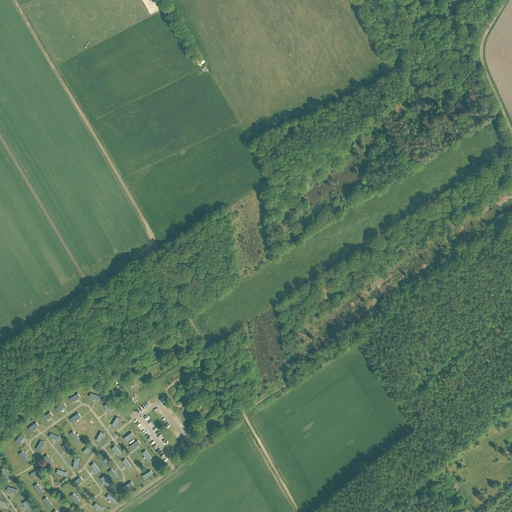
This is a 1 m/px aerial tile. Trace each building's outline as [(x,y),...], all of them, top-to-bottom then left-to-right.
[(80,396),(78,393),(69,398),(71,401),(80,396)] [(64,402),(55,408),(57,412),(66,405),(64,402)] [(113,411),(107,403),(104,405),(110,413),(113,411)] [(50,411),(42,418),(44,421),(52,415),(50,411)] [(81,415),(79,412),(70,419),(72,422),(81,415)] [(120,419),(117,416),(112,425),(115,427),(120,419)] [(87,422),(92,431),(95,429),(90,420),(87,422)] [(28,428),(30,431),(38,425),(36,422),(28,428)] [(70,433),(75,442),(79,439),(73,431),(70,433)] [(101,431),(95,440),(100,442),(104,433),(101,431)] [(124,438),(126,441),(134,435),(132,432),(124,438)] [(15,441),(19,444),(25,435),(21,433),(15,441)] [(62,438),(55,444),(58,447),(66,441),(62,438)] [(36,448),(39,450),(44,442),(41,440),(36,448)] [(130,446),(132,449),(140,443),(138,440),(130,446)] [(13,441),(6,446),(9,449),(16,444),(13,441)] [(66,443),(62,446),(68,454),(72,451),(66,443)] [(90,445),(83,451),(85,454),(93,447),(90,445)] [(121,453),(115,445),(111,448),(118,456),(121,453)] [(112,449),(108,451),(113,460),(117,458),(112,449)] [(142,452),(148,460),(152,458),(146,450),(142,452)] [(22,451),(18,454),(25,462),(28,459),(22,451)] [(47,454),(44,457),(50,465),(53,462),(47,454)] [(98,458),(104,467),(107,465),(101,456),(98,458)] [(125,458),(122,461),(128,469),(131,467),(125,458)] [(100,472),(93,463),(90,465),(97,474),(100,472)] [(1,468),(7,478),(10,476),(4,467),(1,468)] [(40,472),(38,468),(29,474),(32,477),(40,472)] [(112,469),(109,472),(115,480),(118,478),(112,469)] [(142,476),(144,479),(153,473),(150,470),(142,476)] [(73,482),(75,485),(83,478),(81,476),(73,482)] [(101,478),(107,486),(110,484),(104,476),(101,478)] [(131,481),(123,487),(125,490),(133,484),(131,481)] [(37,483),(34,485),(39,494),(43,491),(37,483)] [(72,483),(63,488),(66,492),(75,488),(72,483)] [(87,493),(95,487),(93,485),(86,491),(87,493)] [(70,495),(76,504),(80,501),(73,493),(70,495)] [(106,497),(114,503),(117,499),(108,494),(106,497)] [(43,499),(49,507),(52,505),(46,496),(43,499)] [(22,503),(28,511),(32,508),(26,500),(22,503)] [(96,502),(94,506),(102,511),(104,508),(96,502)]
